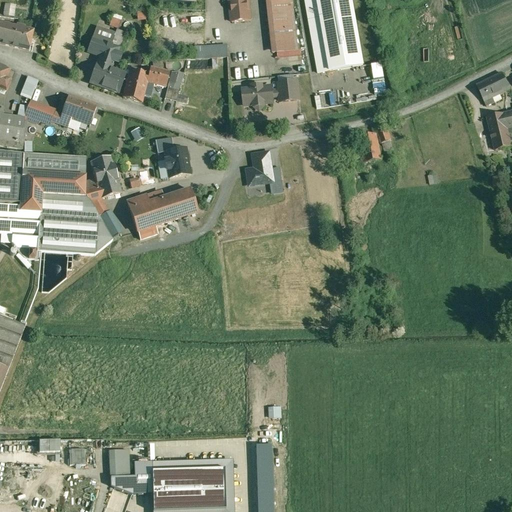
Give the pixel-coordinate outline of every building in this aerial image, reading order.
[(229,0),(232,23),(250,21),(247,0),(229,0)] [(291,0),(267,0),(272,41),(275,41),(277,53),(297,51),(291,0)] [(305,0),(318,74),(363,67),(351,0),(305,0)] [(6,3),(4,15),(15,17),(17,5),(6,3)] [(145,11),(137,12),(138,21),(146,20),(145,11)] [(121,21),(112,18),(109,26),(118,29),(121,21)] [(0,22),(0,44),(28,51),(33,30),(0,22)] [(115,34),(96,27),(92,39),(119,49),(125,33),(117,30),(115,34)] [(119,49),(92,39),(87,53),(99,57),(114,63),(119,64),(122,55),(117,53),(119,49)] [(223,46),(195,48),(196,60),(224,58),(223,46)] [(114,63),(99,57),(97,65),(96,65),(89,84),(119,94),(125,75),(109,69),(113,66),(114,63)] [(0,66),(0,89),(6,92),(10,81),(6,79),(9,71),(0,66)] [(169,73),(150,68),(148,75),(146,83),(147,84),(165,88),(169,73)] [(148,75),(130,71),(123,98),(141,103),(147,84),(146,83),(148,75)] [(172,73),(167,88),(179,91),(183,76),(172,73)] [(502,74),(477,86),(484,102),(509,89),(502,74)] [(27,77),(21,94),(31,98),(38,81),(27,77)] [(297,83),(279,85),(281,103),(299,101),(297,83)] [(262,87),(252,88),(252,90),(243,91),(244,107),(254,106),(254,108),(264,107),(264,105),(273,104),(271,88),(262,89),(262,87)] [(179,91),(167,88),(165,100),(176,103),(179,91)] [(96,107),(68,97),(62,116),(70,119),(70,120),(90,126),(96,107)] [(54,111),(30,101),(24,117),(48,126),(54,111)] [(511,112),(502,115),(506,130),(507,130),(511,129),(511,112)] [(62,116),(55,114),(53,122),(67,127),(70,120),(70,119),(62,116)] [(3,116),(0,115),(0,140),(24,144),(24,119),(3,116)] [(502,115),(488,118),(496,152),(511,148),(510,142),(507,130),(506,130),(502,115)] [(386,125),(376,129),(383,150),(386,149),(388,153),(394,150),(390,142),(391,141),(386,125)] [(144,138),(138,128),(130,133),(136,142),(144,138)] [(376,136),(356,141),(361,165),(366,164),(366,167),(370,166),(370,163),(381,161),(376,136)] [(173,153),(170,139),(155,142),(157,155),(163,154),(173,153)] [(24,144),(0,140),(0,146),(24,150),(24,144)] [(173,153),(163,154),(168,183),(191,179),(186,150),(173,153)] [(85,159),(25,155),(23,155),(23,156),(0,153),(0,234),(12,235),(11,245),(23,259),(38,260),(39,252),(93,256),(112,242),(98,217),(90,203),(85,198),(84,198),(85,159)] [(271,154),(250,157),(252,172),(246,173),(249,194),(276,190),(271,154)] [(111,157),(90,163),(97,188),(100,200),(101,200),(121,194),(111,157)] [(131,181),(133,189),(141,187),(139,178),(131,181)] [(97,188),(85,191),(85,198),(90,203),(100,200),(97,188)] [(146,196),(126,203),(136,233),(197,213),(190,191),(149,204),(146,196)] [(108,212),(101,200),(100,200),(90,203),(98,217),(108,212)] [(108,212),(98,217),(112,242),(119,238),(118,235),(122,233),(110,211),(108,212)] [(0,389),(25,326),(0,316),(0,389)] [(280,443),(280,431),(268,431),(268,443),(280,443)] [(63,441),(42,442),(42,453),(63,453),(63,441)] [(84,451),(84,450),(71,451),(69,451),(69,466),(74,466),(74,467),(76,469),(80,469),(81,467),(81,466),(86,466),(86,451),(84,451)] [(232,511),(232,462),(133,463),(134,480),(129,479),(128,451),(108,451),(110,487),(134,497),(154,497),(154,511),(232,511)]
